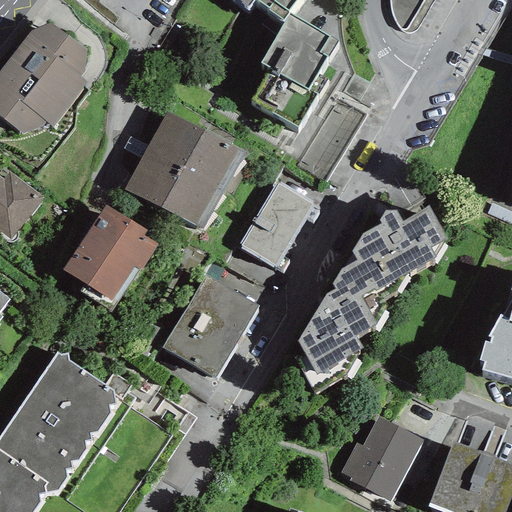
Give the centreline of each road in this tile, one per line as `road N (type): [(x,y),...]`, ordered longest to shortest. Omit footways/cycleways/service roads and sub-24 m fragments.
road 1 (residential): [(431,80),(188,486)]
road 2 (unknown): [(121,0),(142,66),(83,234)]
